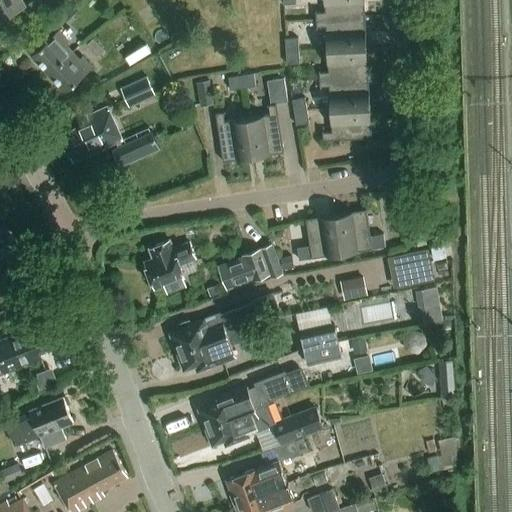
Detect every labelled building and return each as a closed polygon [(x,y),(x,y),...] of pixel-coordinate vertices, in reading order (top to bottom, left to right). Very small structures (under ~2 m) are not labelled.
[(0,0),(0,17),(8,13),(14,25),(44,7),(40,0),(29,0),(25,3),(23,0),(0,0)] [(325,0),(326,8),(316,8),(317,18),(366,15),(365,0),(325,0)] [(71,4),(60,14),(67,22),(78,12),(71,4)] [(327,26),(328,48),(368,47),(366,15),(317,18),(317,26),(327,26)] [(32,55),(49,73),(73,51),(66,43),(69,40),(59,30),(32,55)] [(106,49),(96,37),(88,44),(98,56),(106,49)] [(299,50),(299,37),(286,37),(287,50),(299,50)] [(328,48),(329,68),(320,68),(320,78),(370,76),(368,47),(328,48)] [(287,50),(287,64),(300,63),(299,50),(287,50)] [(80,59),(73,51),(49,73),(66,92),(93,66),(83,56),(80,59)] [(149,76),(123,86),(131,106),(167,91),(154,62),(145,66),(149,76)] [(242,75),(244,89),(257,87),(255,73),(242,75)] [(231,91),(244,89),(242,75),(229,77),(231,91)] [(330,86),(331,107),(371,105),(370,76),(320,78),(321,86),(330,86)] [(216,104),(212,81),(199,84),(203,106),(216,104)] [(293,101),(296,113),(309,111),(306,99),(293,101)] [(248,115),(254,155),(285,150),(277,101),(268,103),(269,112),(248,115)] [(90,121),(61,134),(73,161),(123,138),(108,105),(88,115),(90,121)] [(373,135),(371,105),(331,107),(333,128),(323,128),(324,138),(373,135)] [(224,160),(254,155),(248,115),(227,119),(226,110),(216,111),(224,160)] [(311,123),(309,111),(296,113),(298,125),(311,123)] [(195,125),(190,115),(181,119),(186,129),(195,125)] [(368,207),(337,211),(344,251),(387,244),(385,231),(372,233),(368,207)] [(300,258),(344,251),(337,211),(307,216),(311,243),(298,245),(300,258)] [(196,255),(191,241),(174,247),(171,239),(148,247),(153,259),(146,262),(155,285),(163,282),(167,293),(186,286),(182,275),(185,274),(180,261),(196,255)] [(246,254),(220,264),(228,287),(254,278),(255,279),(272,272),(262,246),(245,252),(246,254)] [(429,249),(407,253),(413,284),(435,280),(429,249)] [(298,269),(296,256),(285,258),(286,270),(298,269)] [(367,295),(363,277),(341,281),(345,299),(367,295)] [(421,305),(440,301),(438,286),(416,289),(419,305),(421,305)] [(183,330),(173,333),(179,350),(239,327),(281,311),(273,292),(252,300),(253,302),(220,313),(191,324),(189,320),(181,324),(183,330)] [(367,305),(368,320),(397,318),(396,303),(367,305)] [(342,338),(339,322),(302,330),(305,346),(342,338)] [(31,327),(0,338),(0,371),(43,355),(41,349),(46,347),(39,330),(33,332),(31,327)] [(239,327),(179,350),(186,367),(196,363),(199,370),(236,356),(232,345),(244,340),(239,327)] [(305,346),(309,363),(346,355),(345,353),(342,338),(305,346)] [(365,338),(352,340),(355,354),(368,351),(365,338)] [(454,395),(452,361),(439,362),(441,396),(454,395)] [(218,400),(200,407),(206,423),(267,401),(310,385),(305,372),(301,369),(287,374),(286,370),(255,382),(258,391),(251,393),(248,386),(217,398),(218,400)] [(40,388),(51,384),(46,371),(38,373),(39,378),(36,379),(40,388)] [(74,419),(64,394),(31,407),(34,415),(8,425),(14,443),(40,432),(45,445),(66,437),(61,424),(74,419)] [(247,433),(275,423),(267,401),(206,423),(213,440),(224,436),(227,443),(248,435),(247,433)] [(318,404),(277,421),(284,439),(326,423),(318,404)] [(276,444),(281,459),(300,452),(294,437),(276,444)] [(73,470),(74,473),(55,483),(70,511),(73,511),(107,496),(102,487),(128,475),(115,449),(73,470)] [(227,479),(236,501),(288,482),(279,459),(227,479)] [(20,464),(0,472),(0,485),(25,474),(20,464)] [(382,473),(369,478),(374,495),(388,490),(382,473)] [(292,480),(288,482),(236,501),(240,511),(272,511),(295,503),(289,486),(294,485),(292,480)] [(315,511),(325,508),(326,511),(329,511),(341,508),(334,489),(310,498),(314,511),(315,511)] [(0,511),(33,511),(26,497),(0,510),(0,511)] [(360,511),(362,511),(359,502),(341,508),(329,511),(360,511)]
